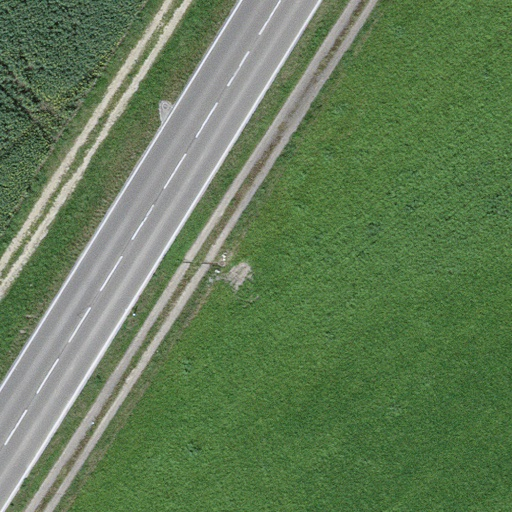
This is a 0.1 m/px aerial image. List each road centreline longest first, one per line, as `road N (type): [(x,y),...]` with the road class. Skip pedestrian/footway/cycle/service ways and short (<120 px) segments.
road 1 (track): [(32,511),(358,0)]
road 2 (secondary): [(0,445),(273,0)]
road 3 (track): [(0,259),(163,0)]
